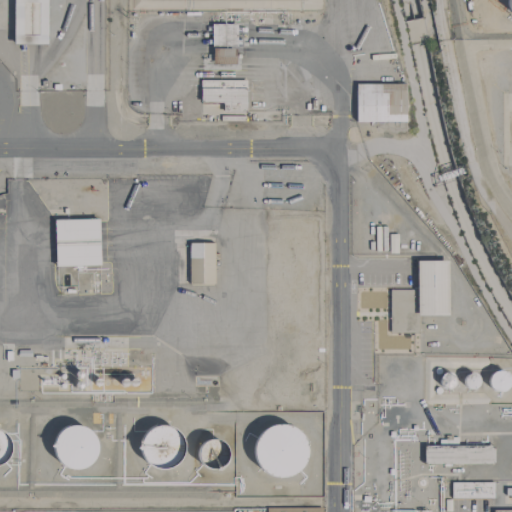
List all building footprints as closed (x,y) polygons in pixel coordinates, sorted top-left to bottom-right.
[(12,0),(12,45),(46,45),(46,0),(12,0)] [(236,46),(235,24),(210,24),(211,47),(236,46)] [(234,65),(235,48),(212,48),(212,65),(234,65)] [(221,103),(221,113),(245,113),(245,80),(199,81),(200,103),(221,103)] [(405,122),(404,84),(354,84),(355,122),(405,122)] [(98,219),(53,220),(54,267),(99,266),(98,219)] [(188,284),(214,284),(213,243),(188,244),(188,284)] [(447,261),(415,261),(416,290),(389,290),(389,333),(417,333),(417,316),(447,316),(447,261)] [(487,378),(486,381),(487,385),(489,389),(491,391),(495,393),(499,393),(502,392),(506,390),(508,387),(509,383),(508,380),(507,376),(505,374),(502,372),(499,371),(495,371),(492,372),(489,374),(487,378)] [(463,377),(461,379),(461,382),(462,385),(463,387),(466,389),(468,390),(471,390),(474,389),(476,387),(477,384),(478,382),(478,379),(477,377),(475,375),(472,374),(470,373),(467,373),(465,375),(463,377)] [(437,379),(436,382),(436,385),(438,388),(440,390),(443,391),(446,391),(449,390),(451,388),(453,386),(453,383),(453,380),(452,378),(451,376),(448,374),(446,374),(443,374),(441,375),(438,377),(437,379)] [(129,380),(128,382),(128,383),(128,384),(128,385),(129,386),(130,387),(131,387),(133,387),(134,387),(135,386),(135,384),(136,383),(135,382),(135,381),(134,380),(132,379),(131,379),(130,380),(129,380)] [(272,476),(281,477),(290,475),(298,470),(304,462),(306,453),(306,444),(302,435),(296,428),(287,424),(278,423),(270,424),(263,428),(257,434),(253,442),(252,450),(253,458),(257,466),(263,472),(272,476)] [(161,470),(168,469),(175,467),(180,462),(184,455),(185,448),(184,441),(181,434),(175,429),(168,426),(161,425),(154,427),(148,431),(144,437),(141,444),(141,451),(143,458),(148,464),(154,468),(161,470)] [(73,471),(81,470),(87,467),(92,462),(95,455),(96,448),(94,441),(90,435),(85,430),(78,428),(70,428),(64,430),(59,434),(55,440),(53,447),(53,454),(56,460),(60,465),(66,469),(73,471)] [(0,464),(1,464),(6,460),(10,455),(12,450),(12,443),(9,438),(6,433),(0,430),(0,464)] [(210,467),(215,467),(219,465),(222,463),(225,459),(226,455),(226,450),(224,446),(221,443),(217,440),(213,440),(208,440),(204,443),(201,446),(199,450),(199,454),(200,459),(202,462),(206,465),(210,467)] [(493,446),(424,447),(424,465),(493,463),(493,446)] [(450,483),(451,499),(493,498),(493,481),(450,483)]
